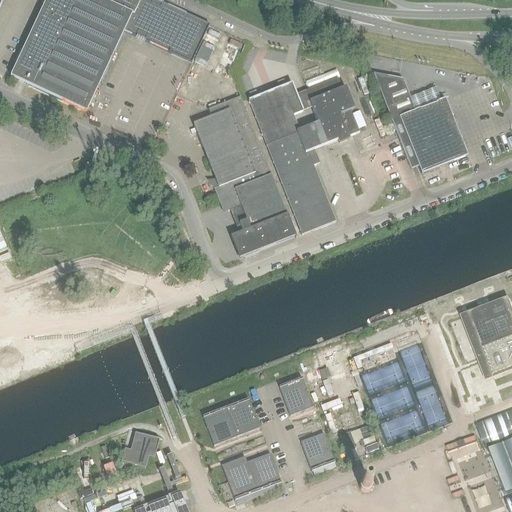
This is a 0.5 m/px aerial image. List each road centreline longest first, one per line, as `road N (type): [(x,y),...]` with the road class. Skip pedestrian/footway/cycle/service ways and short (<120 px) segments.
road 1 (unclassified): [(218,279),(511,166)]
road 2 (unclassified): [(218,279),(174,177),(0,94)]
road 3 (unclassified): [(0,333),(126,320),(218,279)]
